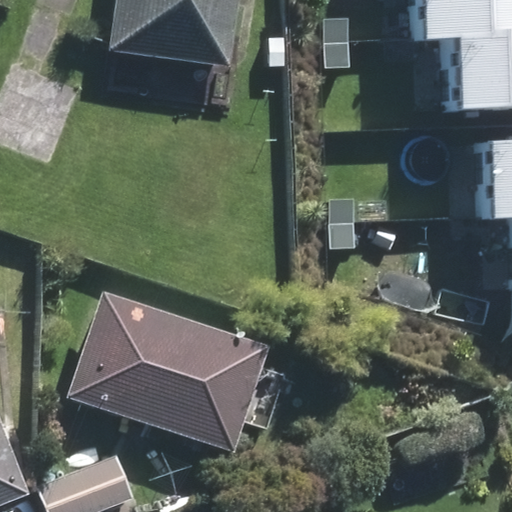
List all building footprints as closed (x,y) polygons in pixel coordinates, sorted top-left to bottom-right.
[(223,0),(112,0),(108,35),(217,50),(223,0)] [(511,0),(411,0),(413,27),(511,22),(511,0)] [(511,25),(445,28),(448,102),(511,99),(511,25)] [(511,130),(479,131),(481,206),(511,205),(511,130)] [(239,360),(89,309),(58,399),(208,450),(239,360)] [(89,511),(114,502),(99,465),(26,493),(33,511),(89,511)]
